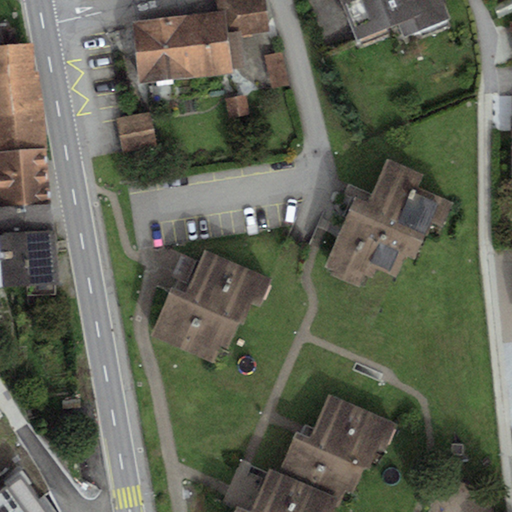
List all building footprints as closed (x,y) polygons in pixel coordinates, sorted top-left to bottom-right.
[(265,0),(216,0),(218,11),(225,10),(228,33),(241,31),(242,35),(269,31),(265,0)] [(442,0),(340,0),(357,41),(398,24),(404,38),(451,19),(442,0)] [(218,11),(132,21),(140,83),(233,72),(232,69),(228,33),(225,10),(218,11)] [(242,35),(241,31),(228,33),(232,69),(245,67),(242,35)] [(35,47),(0,49),(0,210),(51,208),(41,74),(37,75),(35,47)] [(282,53),(264,57),(270,89),(288,86),(282,53)] [(247,96),(226,99),(229,118),(250,115),(247,96)] [(149,114),(116,120),(123,154),(156,148),(149,114)] [(368,207),(354,201),(324,272),(356,285),(361,274),(372,278),(375,271),(396,280),(406,257),(418,262),(432,227),(441,231),(452,204),(418,190),(424,177),(387,161),(368,207)] [(0,239),(53,236),(51,208),(0,210),(0,239)] [(53,236),(0,239),(0,244),(3,292),(60,289),(57,236),(53,236)] [(273,281),(204,250),(186,292),(173,286),(151,336),(213,363),(221,343),(230,347),(241,324),(245,326),(255,304),(261,307),(273,281)] [(398,424),(330,393),(311,435),(298,429),(278,474),(339,501),(346,486),(355,490),(366,467),(370,469),(380,447),(386,450),(398,424)] [(278,474),(270,470),(252,511),(239,505),(235,511),(334,511),(339,501),(278,474)] [(47,511),(23,477),(0,492),(0,511),(47,511)]
